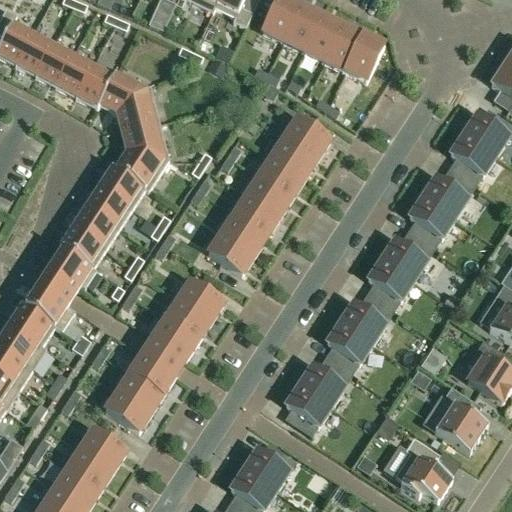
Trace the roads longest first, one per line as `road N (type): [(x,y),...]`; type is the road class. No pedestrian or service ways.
road 1 (residential): [(413,0),(428,7),(448,71),(162,511)]
road 2 (residential): [(0,299),(41,237),(76,152),(60,131),(26,114)]
